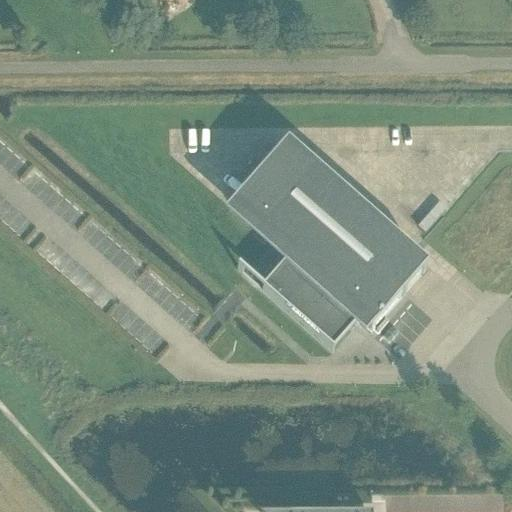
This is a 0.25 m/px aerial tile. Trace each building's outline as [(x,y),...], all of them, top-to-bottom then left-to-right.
[(287,150),(233,211),(290,262),(262,293),(332,355),(360,324),(371,334),(426,273),(287,150)] [(449,203),(475,179),(455,157),(429,182),(449,203)] [(467,195),(449,210),(470,234),(487,220),(467,195)] [(511,228),(506,218),(492,226),(499,239),(511,231),(511,228)] [(402,509),(422,508),(421,490),(401,491),(402,509)] [(452,509),(453,495),(439,494),(439,508),(452,509)]
